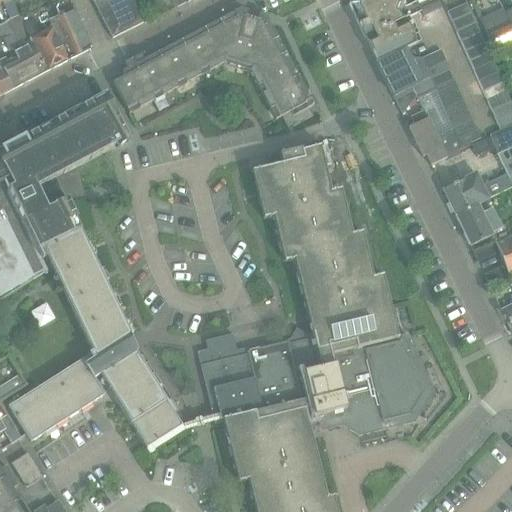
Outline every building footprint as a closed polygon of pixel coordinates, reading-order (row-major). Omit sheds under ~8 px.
[(0,0),(0,27),(4,26),(16,22),(7,2),(6,0),(0,0)] [(28,44),(43,74),(89,51),(68,0),(36,14),(19,21),(16,22),(4,26),(16,50),(28,44)] [(6,0),(7,2),(16,22),(19,21),(12,2),(16,0),(6,0)] [(129,0),(94,0),(92,1),(112,40),(142,25),(129,0)] [(349,0),(348,6),(364,40),(392,26),(379,0),(349,0)] [(408,19),(420,14),(414,0),(379,0),(392,26),(408,19)] [(420,10),(423,17),(442,9),(439,2),(420,10)] [(451,23),(470,14),(466,4),(446,13),(451,23)] [(502,10),(479,20),(485,33),(490,44),(511,33),(511,30),(504,13),(502,10)] [(455,33),(474,24),(470,14),(451,23),(455,33)] [(112,84),(128,115),(224,64),(223,62),(223,61),(237,65),(251,20),(239,17),(112,84)] [(408,19),(392,26),(364,40),(372,56),(394,101),(412,92),(410,88),(421,83),(405,50),(418,43),(415,36),(408,19)] [(313,107),(310,101),(305,104),(262,24),(251,20),(237,65),(251,70),(251,71),(248,72),(275,121),(286,115),(292,128),(312,117),(308,109),(313,107)] [(459,43),(479,34),(474,24),(455,33),(459,43)] [(0,97),(43,74),(28,44),(16,50),(4,26),(0,27),(0,97)] [(464,53),(483,44),(479,34),(459,43),(464,53)] [(468,62),(488,54),(483,44),(464,53),(468,62)] [(425,70),(444,61),(440,51),(421,60),(425,70)] [(126,70),(146,60),(143,54),(124,65),(126,70)] [(473,72),(492,64),(488,54),(468,62),(473,72)] [(429,80),(449,71),(444,61),(425,70),(429,80)] [(477,82),(496,74),(492,64),(473,72),(477,82)] [(434,89),(453,81),(449,71),(429,80),(434,89)] [(482,92),(501,84),(496,74),(477,82),(482,92)] [(438,99),(458,91),(453,81),(434,89),(438,99)] [(486,102),(505,93),(501,84),(482,92),(486,102)] [(443,109),(462,101),(458,91),(438,99),(443,109)] [(490,112),(510,103),(505,93),(486,102),(490,112)] [(0,183),(2,183),(15,209),(41,261),(51,256),(46,247),(80,231),(74,220),(75,219),(66,201),(65,201),(61,192),(53,195),(47,183),(115,147),(116,149),(128,142),(104,96),(50,125),(27,137),(28,137),(0,151),(0,183)] [(466,111),(462,101),(443,109),(447,119),(466,111)] [(495,122),(511,114),(511,108),(510,103),(490,112),(495,122)] [(471,120),(466,111),(447,119),(452,129),(471,120)] [(430,167),(445,160),(444,158),(437,142),(427,120),(427,121),(423,113),(411,119),(415,126),(408,130),(422,159),(425,157),(430,167)] [(499,132),(511,126),(511,114),(495,122),(499,132)] [(475,130),(471,120),(452,129),(456,139),(475,130)] [(511,126),(499,132),(489,137),(497,156),(511,148),(511,126)] [(480,140),(475,130),(456,139),(460,149),(480,140)] [(452,135),(437,142),(444,158),(460,151),(452,135)] [(493,149),(489,139),(471,146),(475,157),(493,149)] [(227,422),(228,427),(242,483),(252,480),(259,511),(331,511),(328,499),(322,501),(304,427),(308,426),(326,421),(328,430),(338,427),(336,419),(345,417),(348,431),(358,437),(385,431),(384,426),(411,420),(428,392),(409,354),(414,352),(405,336),(397,338),(397,339),(393,340),(378,278),(368,280),(357,235),(347,237),(336,192),(326,194),(315,149),(301,152),(301,150),(279,155),(281,165),(255,172),(267,219),(276,217),(288,263),(297,260),(315,333),(311,334),(312,339),(308,341),(301,336),(297,343),(288,345),(287,343),(246,353),(247,355),(237,358),(232,335),(205,342),(207,351),(196,353),(214,425),(227,422)] [(511,149),(496,157),(511,188),(511,149)] [(464,180),(442,191),(454,216),(486,201),(474,176),(464,180)] [(0,211),(2,216),(15,209),(2,183),(0,183),(0,211)] [(469,248),(487,239),(492,237),(490,234),(499,230),(493,218),(484,222),(477,207),(487,202),(486,201),(454,216),(469,248)] [(0,217),(0,301),(46,272),(41,261),(33,244),(16,213),(15,209),(2,216),(0,217)] [(92,360),(10,413),(30,444),(44,434),(44,433),(64,419),(65,421),(80,411),(79,410),(89,404),(90,405),(104,396),(93,380),(103,373),(150,446),(181,426),(134,353),(136,353),(128,337),(130,336),(80,231),(46,247),(51,256),(96,351),(88,355),(92,360)] [(511,236),(495,243),(472,253),(477,264),(499,253),(505,267),(483,277),(487,287),(510,277),(511,275),(511,236)] [(511,336),(511,306),(500,312),(511,336)] [(37,341),(52,332),(43,316),(28,325),(37,341)] [(0,388),(0,400),(24,386),(19,377),(0,388)] [(0,432),(3,431),(11,445),(21,439),(14,429),(13,430),(6,417),(0,420),(0,432)] [(14,471),(31,461),(27,454),(10,465),(14,471)] [(25,489),(36,482),(42,478),(31,461),(14,471),(25,489)] [(12,490),(17,487),(5,468),(0,471),(12,490)] [(0,511),(14,503),(0,481),(0,511)] [(34,511),(50,511),(60,506),(57,502),(46,509),(44,506),(34,511)] [(19,511),(14,503),(0,511),(19,511)]
